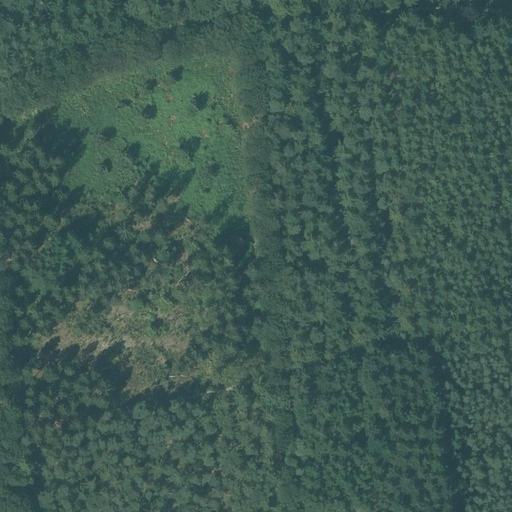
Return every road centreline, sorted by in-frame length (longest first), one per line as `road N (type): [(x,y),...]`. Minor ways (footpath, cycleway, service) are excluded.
road 1 (track): [(410,353),(376,13)]
road 2 (track): [(246,21),(464,7),(511,15)]
road 3 (track): [(0,98),(125,47),(246,21)]
road 4 (track): [(434,511),(410,353)]
